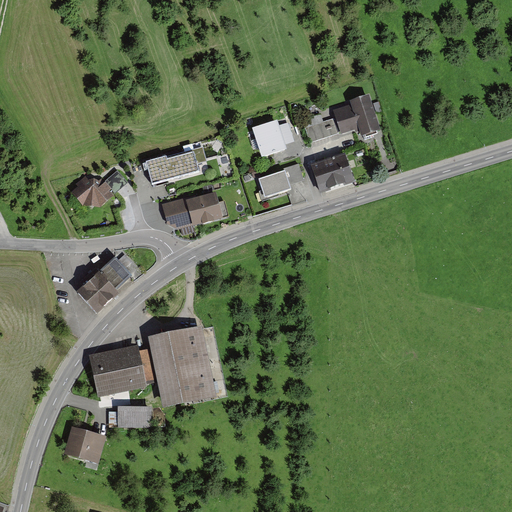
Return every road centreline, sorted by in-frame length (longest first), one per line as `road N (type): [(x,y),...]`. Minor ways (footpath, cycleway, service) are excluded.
road 1 (tertiary): [(511,151),(252,232),(180,264)]
road 2 (tertiary): [(180,264),(113,317),(61,388),(20,511)]
road 3 (residential): [(180,264),(156,238),(91,246),(0,242)]
